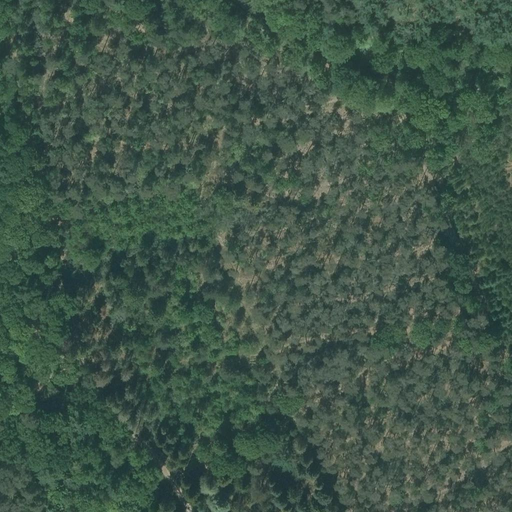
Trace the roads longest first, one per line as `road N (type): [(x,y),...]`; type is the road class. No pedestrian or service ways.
road 1 (track): [(355,0),(482,302),(75,374),(0,403)]
road 2 (track): [(186,511),(152,453),(0,296)]
